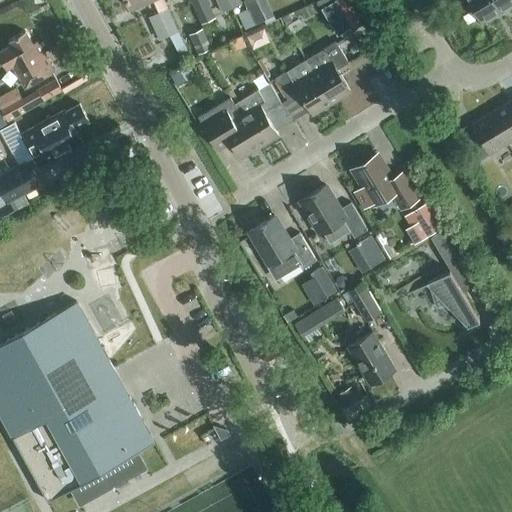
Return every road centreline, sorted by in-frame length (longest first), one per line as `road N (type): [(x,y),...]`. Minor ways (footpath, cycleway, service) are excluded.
road 1 (residential): [(266,400),(213,300),(216,255),(79,0)]
road 2 (residential): [(242,196),(457,71)]
road 3 (residential): [(401,398),(511,333)]
